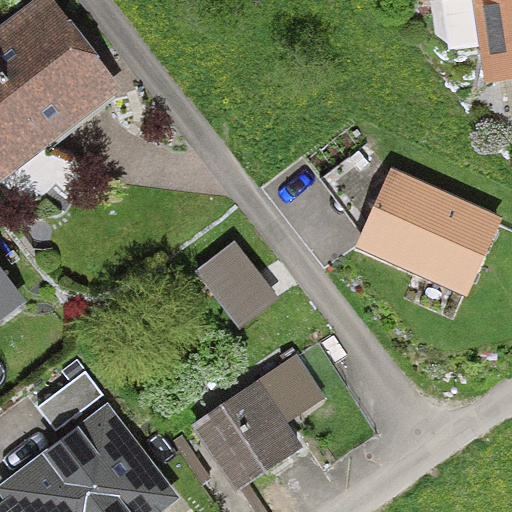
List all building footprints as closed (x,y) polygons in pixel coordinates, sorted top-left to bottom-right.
[(511,0),(429,0),(430,3),(452,0),(479,0),(491,85),(511,81),(511,0)] [(0,172),(110,90),(54,16),(0,56),(0,172)] [(497,219),(392,172),(360,243),(465,290),(497,219)] [(233,245),(194,275),(238,331),(277,301),(233,245)] [(0,314),(11,306),(0,290),(0,314)] [(320,400),(296,365),(227,413),(269,473),(300,451),(282,426),(320,400)] [(86,374),(0,438),(0,458),(10,472),(106,400),(86,374)] [(168,511),(171,510),(105,423),(1,503),(7,511),(168,511)]
